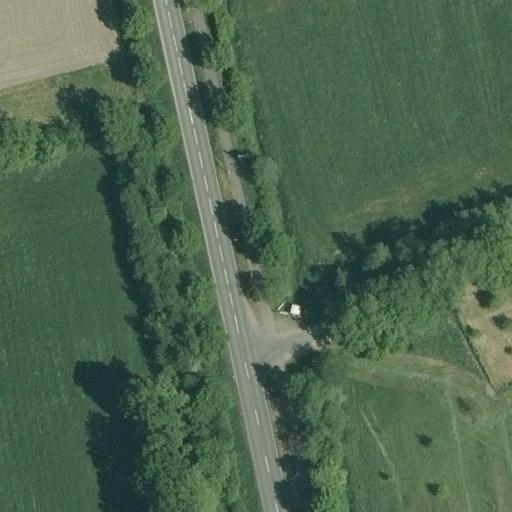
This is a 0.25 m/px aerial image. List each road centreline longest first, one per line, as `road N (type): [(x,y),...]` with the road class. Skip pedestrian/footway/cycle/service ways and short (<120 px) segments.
road 1 (secondary): [(244,358),(166,0)]
road 2 (unclassified): [(511,245),(244,358)]
road 3 (secondary): [(278,511),(244,358)]
